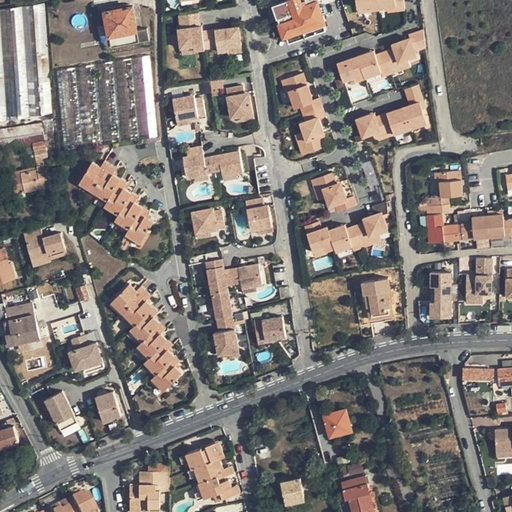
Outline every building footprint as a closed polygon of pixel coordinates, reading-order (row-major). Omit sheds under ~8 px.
[(112,46),(149,39),(147,28),(137,29),(133,5),(127,6),(126,0),(125,0),(109,3),(110,9),(104,10),(112,46)] [(284,0),(274,4),(284,36),(287,35),(289,42),(325,30),(323,23),(325,22),(322,13),(320,7),(317,0),(284,0)] [(355,0),(356,6),(371,5),(371,9),(378,8),(376,0),(355,0)] [(376,0),(378,8),(395,6),(395,10),(403,9),(401,0),(376,0)] [(0,8),(0,119),(52,112),(44,3),(0,8)] [(371,5),(356,6),(357,13),(371,11),(371,9),(371,5)] [(197,13),(178,16),(180,28),(177,29),(180,48),(194,46),(194,50),(206,48),(204,30),(200,31),(199,25),(197,13)] [(240,25),(204,30),(206,48),(218,46),(219,51),(230,50),(229,47),(243,45),(240,25)] [(421,29),(407,34),(408,37),(391,43),(393,47),(382,51),(389,73),(409,66),(406,58),(415,55),(414,50),(424,47),(421,29)] [(243,45),(229,47),(230,50),(230,53),(244,51),(243,45)] [(194,46),(180,48),(181,54),(195,52),(194,50),(194,46)] [(389,73),(382,51),(374,54),(373,50),(356,56),(364,77),(380,71),(382,76),(389,73)] [(57,70),(61,113),(65,149),(157,135),(149,54),(57,70)] [(364,77),(356,56),(336,62),(339,71),(331,73),(337,89),(345,86),(343,80),(354,76),(355,80),(364,77)] [(302,72),(280,80),(287,100),(290,99),(293,108),(298,106),(301,114),(321,106),(318,97),(311,100),(302,72)] [(409,105),(402,107),(410,128),(426,122),(421,108),(425,107),(417,84),(403,88),(409,105)] [(244,86),(227,89),(232,117),(240,116),(254,114),(251,97),(246,98),(245,93),(244,86)] [(191,95),(173,98),(176,119),(190,117),(205,115),(203,98),(192,99),(191,95)] [(324,116),(321,106),(301,114),(303,121),(299,123),(302,132),(298,133),(305,153),(323,147),(319,136),(323,134),(318,118),(324,116)] [(402,107),(386,113),(393,134),(410,128),(402,107)] [(350,125),(355,142),(364,139),(362,136),(371,133),(373,141),(393,134),(386,113),(376,117),(374,112),(356,118),(358,122),(350,125)] [(42,122),(0,128),(0,147),(11,146),(28,143),(32,143),(34,152),(37,168),(11,174),(16,193),(18,199),(27,197),(25,191),(51,185),(45,157),(48,157),(47,151),(45,140),(42,126),(42,122)] [(52,125),(42,126),(45,140),(54,138),(52,125)] [(204,146),(185,149),(188,178),(202,176),(209,174),(209,173),(216,172),(213,156),(206,157),(202,158),(201,154),(205,154),(204,146)] [(240,151),(213,156),(216,172),(222,171),(223,176),(237,173),(244,172),(240,151)] [(80,182),(94,191),(110,164),(104,160),(101,166),(92,161),(80,182)] [(375,160),(366,162),(375,200),(383,198),(375,160)] [(94,191),(108,200),(121,178),(113,174),(117,168),(110,164),(94,191)] [(441,195),(436,196),(434,196),(434,204),(450,202),(449,194),(463,193),(462,178),(456,178),(455,169),(439,171),(441,195)] [(332,172),(311,179),(318,199),(325,196),(329,205),(334,204),(337,211),(356,204),(353,195),(346,198),(342,187),(338,188),(336,183),(332,172)] [(237,173),(223,176),(224,181),(238,179),(237,173)] [(104,205),(119,214),(132,192),(124,187),(127,182),(121,178),(108,200),(106,203),(104,205)] [(91,194),(106,203),(108,200),(94,191),(91,194)] [(119,214),(115,219),(130,228),(143,206),(136,201),(138,196),(132,192),(119,214)] [(261,198),(244,201),(249,230),(256,229),(271,227),(268,210),(264,210),(263,205),(261,198)] [(373,214),(352,221),(361,247),(381,240),(378,232),(387,229),(382,214),(387,213),(386,201),(371,206),(373,214)] [(450,210),(450,202),(434,204),(435,212),(450,210)] [(130,228),(128,231),(126,233),(141,243),(154,221),(146,215),(149,210),(143,206),(130,228)] [(151,209),(149,216),(158,218),(160,211),(151,209)] [(208,209),(191,212),(195,233),(208,231),(223,228),(220,211),(209,213),(208,209)] [(504,212),(487,214),(489,236),(511,233),(511,217),(504,219),(504,212)] [(442,213),(421,215),(422,226),(427,225),(429,242),(459,239),(458,223),(444,224),(442,213)] [(463,239),(489,236),(487,214),(472,216),(473,221),(461,222),(463,239)] [(113,222),(128,231),(130,228),(115,219),(113,222)] [(318,221),(304,225),(313,251),(325,247),(326,250),(334,247),(328,229),(327,226),(321,228),(318,221)] [(352,221),(328,229),(334,247),(335,251),(352,245),(353,250),(361,247),(352,221)] [(49,254),(50,258),(66,253),(60,232),(44,236),(41,228),(24,232),(32,260),(49,254)] [(139,245),(141,243),(126,233),(124,236),(139,245)] [(0,282),(16,276),(11,262),(8,263),(3,247),(0,248),(0,282)] [(52,261),(50,258),(49,254),(32,260),(34,266),(52,261)] [(492,257),(477,256),(477,274),(467,273),(466,296),(483,297),(483,292),(492,292),(492,257)] [(223,258),(206,261),(210,282),(212,293),(229,290),(227,284),(225,270),(220,271),(219,267),(224,266),(223,258)] [(259,264),(225,270),(227,284),(240,282),(241,288),(255,286),(262,284),(259,264)] [(452,270),(431,270),(431,315),(451,315),(452,270)] [(366,292),(367,292),(371,291),(373,304),(369,305),(371,315),(390,312),(388,301),(387,294),(389,293),(388,288),(390,288),(388,276),(364,280),(366,292)] [(112,300),(124,313),(146,290),(141,285),(136,290),(129,283),(112,300)] [(85,285),(77,287),(80,300),(89,297),(85,285)] [(152,296),(146,290),(124,313),(135,324),(153,306),(147,300),(152,296)] [(229,290),(212,293),(214,303),(215,313),(219,312),(220,317),(216,318),(218,324),(232,322),(231,315),(233,315),(229,290)] [(31,302),(5,307),(8,317),(10,319),(34,314),(31,302)] [(159,312),(153,306),(135,324),(132,327),(131,329),(142,340),(160,322),(155,317),(159,312)] [(393,311),(390,312),(371,315),(371,320),(394,316),(393,311)] [(121,316),(132,327),(135,324),(124,313),(121,316)] [(10,319),(5,320),(10,344),(19,342),(21,350),(29,348),(28,341),(39,338),(34,314),(10,319)] [(283,319),(263,322),(264,327),(256,329),(259,345),(267,344),(267,341),(276,340),(285,338),(283,319)] [(166,328),(160,322),(142,340),(138,345),(149,356),(167,338),(161,333),(166,328)] [(232,322),(218,324),(219,331),(220,336),(216,337),(219,354),(226,353),(240,350),(235,328),(233,329),(232,322)] [(84,334),(71,339),(74,349),(87,345),(84,334)] [(144,361),(156,373),(174,355),(169,349),(173,345),(167,338),(149,356),(147,359),(144,361)] [(69,350),(75,369),(83,366),(102,360),(96,342),(87,345),(74,349),(69,350)] [(135,348),(147,359),(149,356),(138,345),(135,348)] [(174,355),(156,373),(152,377),(164,390),(182,372),(175,365),(180,360),(174,355)] [(511,358),(503,360),(503,367),(499,367),(500,383),(511,382),(511,358)] [(102,360),(83,366),(84,372),(103,366),(102,360)] [(491,377),(492,367),(464,367),(464,377),(485,377),(491,377)] [(161,393),(164,390),(152,377),(149,380),(161,393)] [(442,387),(389,400),(397,428),(449,415),(442,387)] [(121,415),(113,390),(95,396),(104,420),(121,415)] [(46,399),(58,421),(74,413),(63,391),(46,399)] [(508,401),(498,403),(499,411),(509,410),(508,401)] [(346,408),(324,414),(330,435),(352,429),(346,408)] [(58,421),(61,429),(78,421),(74,413),(58,421)] [(450,418),(397,430),(401,444),(453,431),(450,418)] [(14,426),(0,431),(0,448),(19,442),(14,426)] [(497,450),(511,449),(511,428),(497,429),(497,450)] [(219,439),(211,442),(207,444),(212,455),(207,457),(202,446),(188,452),(188,453),(191,461),(194,467),(197,466),(214,459),(220,456),(225,454),(219,439)] [(207,444),(202,446),(207,457),(212,455),(207,444)] [(334,451),(328,453),(332,466),(338,464),(334,451)] [(422,459),(425,475),(460,467),(456,451),(422,459)] [(183,464),(191,461),(188,453),(180,456),(183,464)] [(224,466),(220,456),(214,459),(197,466),(200,474),(203,480),(217,474),(226,470),(224,466)] [(169,470),(166,460),(145,461),(145,471),(169,470)] [(232,463),(224,466),(226,470),(227,473),(229,473),(236,470),(232,463)] [(193,477),(200,474),(197,466),(194,467),(190,469),(193,477)] [(460,467),(425,475),(429,489),(463,481),(460,467)] [(139,471),(140,483),(159,482),(169,482),(169,477),(169,470),(145,471),(139,471)] [(226,470),(217,474),(203,480),(201,480),(204,488),(207,495),(215,492),(219,499),(221,498),(237,492),(234,484),(229,473),(227,473),(226,470)] [(375,509),(371,495),(370,490),(365,475),(342,481),(347,498),(350,497),(354,511),(362,508),(363,511),(375,509)] [(301,476),(281,480),(286,502),(306,497),(301,476)] [(239,481),(234,484),(237,492),(243,489),(239,481)] [(463,481),(429,489),(432,504),(466,495),(463,481)] [(129,483),(130,504),(141,504),(148,504),(148,506),(160,506),(159,489),(159,482),(140,483),(129,483)] [(200,498),(207,495),(204,488),(197,491),(200,498)] [(99,511),(86,489),(71,497),(73,500),(67,503),(64,498),(51,506),(51,508),(44,511),(45,511),(99,511)]
